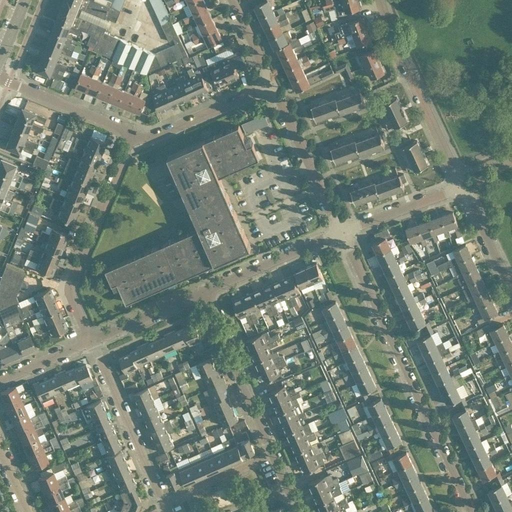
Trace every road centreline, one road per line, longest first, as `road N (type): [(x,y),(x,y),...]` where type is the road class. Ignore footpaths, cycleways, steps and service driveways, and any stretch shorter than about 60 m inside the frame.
road 1 (residential): [(471,511),(342,231)]
road 2 (residential): [(91,340),(70,284),(132,134)]
road 3 (residential): [(462,188),(379,0)]
road 4 (residential): [(161,502),(91,340)]
road 5 (residential): [(272,453),(207,290)]
road 6 (residential): [(342,231),(271,82)]
road 7 (residential): [(132,134),(152,137),(271,82)]
road 8 (residential): [(207,290),(342,231)]
road 9 (residential): [(132,134),(0,79)]
road 10 (residential): [(342,231),(462,188)]
road 11 (residential): [(91,340),(207,290)]
road 12 (residential): [(161,502),(272,453)]
